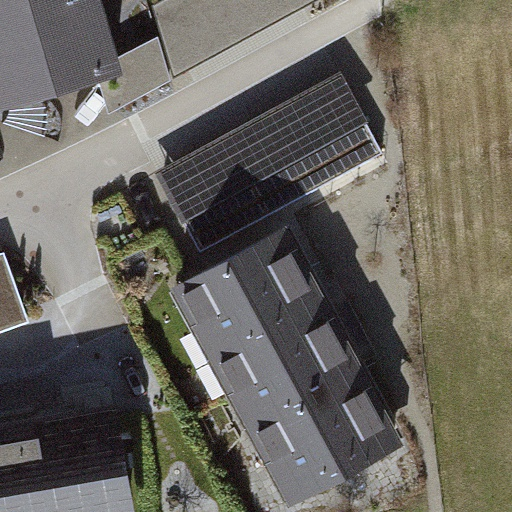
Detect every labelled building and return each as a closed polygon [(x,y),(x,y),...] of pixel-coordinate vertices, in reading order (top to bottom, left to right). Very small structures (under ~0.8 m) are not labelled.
[(88,0),(0,0),(0,118),(115,86),(88,0)] [(155,0),(187,65),(318,0),(155,0)] [(344,76),(161,172),(202,249),(385,153),(344,76)] [(176,280),(289,499),(398,444),(285,224),(176,280)] [(3,249),(0,250),(0,327),(28,318),(3,249)] [(121,511),(104,397),(0,412),(0,511),(121,511)]
